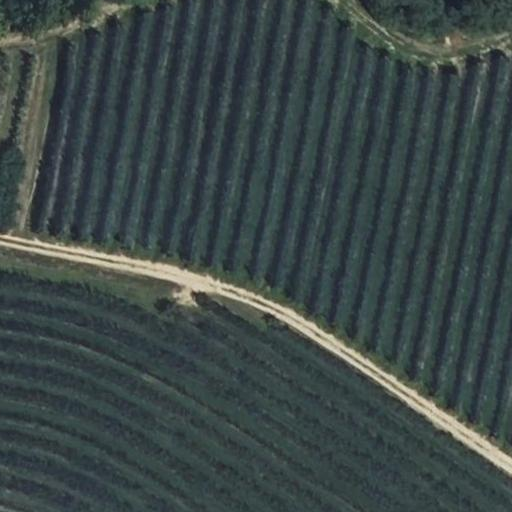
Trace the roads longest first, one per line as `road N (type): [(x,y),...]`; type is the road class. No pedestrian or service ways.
road 1 (track): [(0,237),(218,286),(278,312),(412,397)]
road 2 (track): [(511,466),(412,397)]
